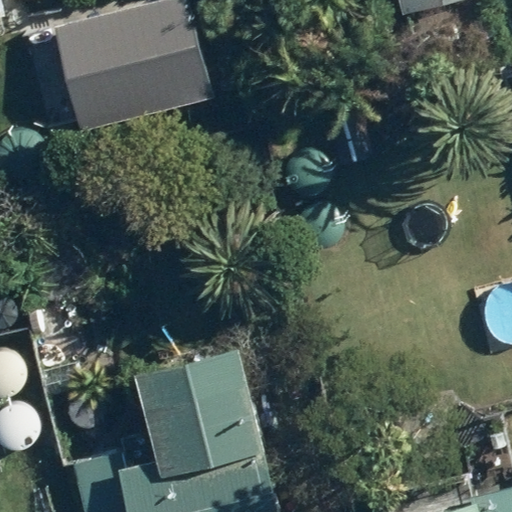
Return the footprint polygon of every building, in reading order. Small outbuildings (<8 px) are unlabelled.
[(0,0),(0,11),(15,8),(13,0),(0,0)] [(83,0),(58,7),(85,107),(222,71),(202,0),(83,0)] [(410,0),(413,9),(447,0),(410,0)] [(498,60),(511,56),(511,36),(494,40),(498,60)] [(332,139),(283,151),(309,255),(357,243),(332,139)] [(54,300),(60,301),(61,301),(66,301),(72,299),(77,297),(82,294),(87,290),(90,286),(93,280),(95,275),(96,269),(96,263),(94,257),(92,252),(89,247),(85,242),(81,238),(75,236),(70,234),(64,233),(58,233),(52,234),(47,236),(42,240),(37,244),(33,248),(31,253),(29,259),(28,265),(28,271),(29,277),(31,282),(35,287),(39,292),(43,295),(48,298),(54,300)] [(29,345),(0,352),(0,437),(4,453),(53,441),(29,345)] [(86,458),(98,511),(303,511),(269,372),(224,383),(220,365),(146,382),(153,415),(170,411),(180,450),(136,461),(132,447),(86,458)] [(511,511),(511,486),(404,511),(511,511)]
